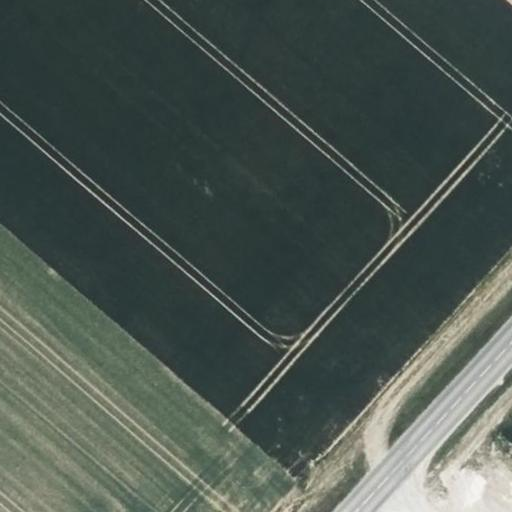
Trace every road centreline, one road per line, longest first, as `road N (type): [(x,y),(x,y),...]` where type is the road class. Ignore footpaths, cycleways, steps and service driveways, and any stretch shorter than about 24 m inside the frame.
road 1 (track): [(511,263),(383,404),(370,427),(379,485)]
road 2 (secondary): [(355,511),(511,339)]
road 3 (track): [(410,511),(511,402)]
